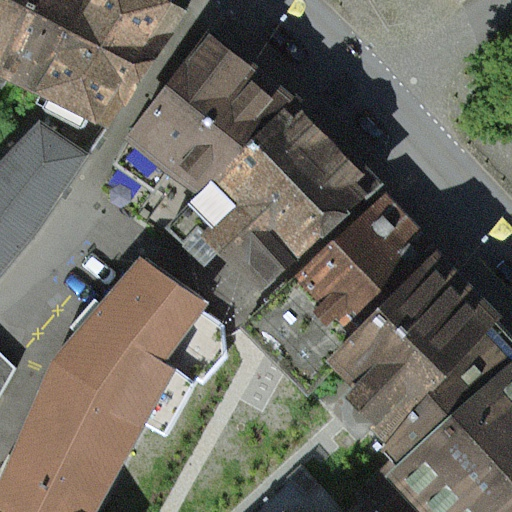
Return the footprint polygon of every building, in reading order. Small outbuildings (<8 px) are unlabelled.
[(0,0),(0,84),(4,86),(14,70),(30,76),(63,10),(75,16),(84,0),(0,0)] [(63,10),(30,76),(114,120),(143,74),(187,10),(170,0),(84,0),(75,16),(63,10)] [(277,88),(213,34),(138,136),(103,190),(159,230),(171,237),(176,230),(172,227),(204,190),(296,102),(277,88)] [(376,184),(296,102),(204,190),(172,227),(176,230),(198,252),(214,235),(265,282),(376,184)] [(0,182),(0,277),(39,230),(48,216),(88,153),(41,123),(0,182)] [(351,341),(440,257),(385,196),(248,327),(312,395),(343,361),(338,357),(351,341)] [(495,324),(499,317),(487,305),(440,257),(351,341),(338,357),(343,361),(393,409),(378,425),(394,441),(495,324)] [(0,492),(0,498),(26,511),(43,481),(98,510),(166,385),(176,367),(168,359),(209,303),(145,259),(59,363),(0,492)] [(398,460),(392,465),(430,509),(432,511),(511,511),(511,343),(495,324),(394,441),(387,448),(398,460)] [(0,352),(0,397),(16,369),(0,352)] [(26,511),(96,511),(98,510),(43,481),(26,511)]
